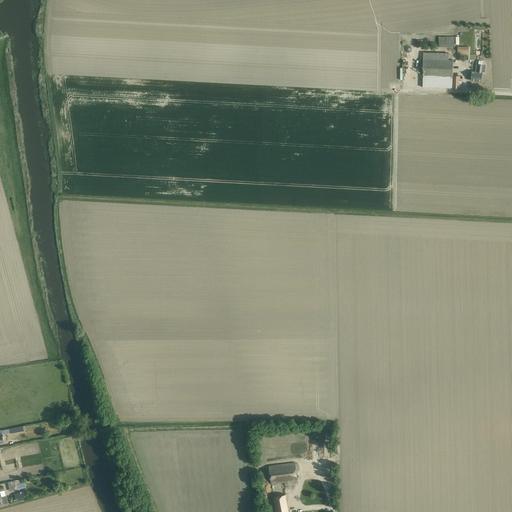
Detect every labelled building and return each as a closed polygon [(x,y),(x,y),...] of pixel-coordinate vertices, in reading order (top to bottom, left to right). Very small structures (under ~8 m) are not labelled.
[(453,88),(453,83),(454,60),(449,60),(450,53),(424,53),(423,87),(453,88)] [(482,81),(482,76),(483,73),(482,72),(483,61),(479,61),(478,70),(476,70),(476,72),(472,71),(471,80),(482,81)] [(295,463),(269,467),(271,484),(298,480),(295,463)] [(0,506),(4,505),(4,504),(8,503),(6,496),(4,490),(5,490),(4,487),(0,487),(0,506)] [(24,492),(14,494),(16,501),(26,499),(24,492)] [(289,511),(286,494),(272,497),(275,511),(289,511)]
